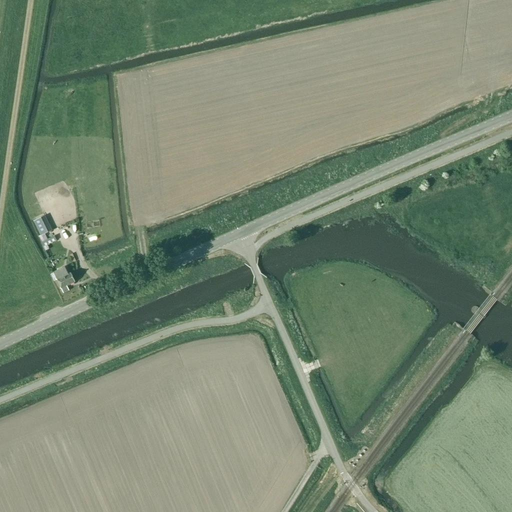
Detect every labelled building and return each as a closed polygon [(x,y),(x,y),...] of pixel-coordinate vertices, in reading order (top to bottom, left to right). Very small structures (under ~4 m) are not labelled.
[(41,236),(44,234),(52,230),(48,221),(46,218),(45,216),(33,222),(41,236)] [(67,235),(60,220),(51,225),(58,239),(67,235)] [(47,240),(43,242),(41,243),(43,247),(50,244),(57,241),(54,236),(47,240)] [(56,280),(64,294),(72,290),(69,284),(74,282),(70,273),(68,274),(64,266),(49,274),(53,281),(56,280)] [(471,311),(472,313),(481,319),(483,319),(485,317),(485,315),(484,313),(476,306),(474,306),(473,307),(471,308),(471,311)]
